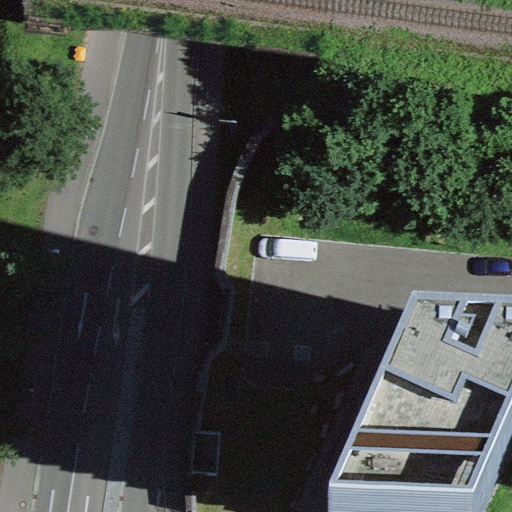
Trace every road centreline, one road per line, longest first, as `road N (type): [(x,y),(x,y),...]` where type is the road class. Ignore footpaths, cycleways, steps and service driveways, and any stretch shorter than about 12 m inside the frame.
road 1 (primary): [(147,197),(87,372),(61,511)]
road 2 (primary): [(135,511),(155,362),(147,197)]
road 3 (residential): [(408,291),(315,511)]
road 4 (primary): [(147,197),(167,0)]
